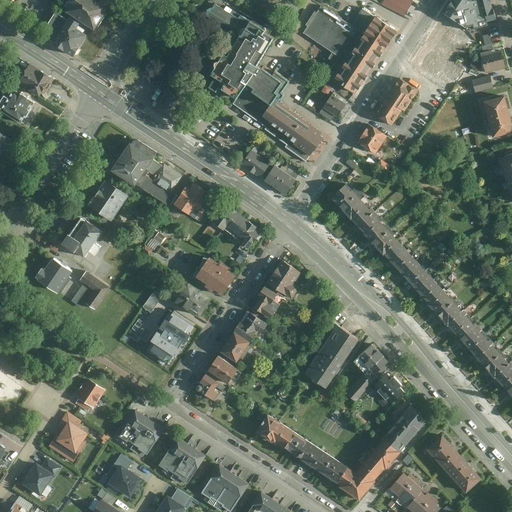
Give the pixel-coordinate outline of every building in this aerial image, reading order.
[(108,12),(90,0),(70,0),(62,13),(93,34),(108,12)] [(113,0),(95,0),(109,8),(113,0)] [(405,17),(416,1),(413,0),(388,0),(386,6),(405,17)] [(453,0),(445,13),(467,27),(467,31),(482,27),(481,24),(497,20),(490,0),(453,0)] [(263,127),(278,107),(294,83),(277,74),(275,77),(262,69),(276,45),(275,39),(278,34),(277,29),(270,25),(266,32),(243,18),(241,22),(211,3),(201,18),(204,26),(240,46),(228,66),(225,64),(213,83),(216,85),(211,93),(219,98),(220,96),(236,107),(263,127)] [(357,97),(399,34),(362,10),(353,26),(323,7),(305,34),(333,54),(329,61),(336,65),(328,78),(357,97)] [(40,37),(54,46),(70,22),(56,13),(40,37)] [(89,35),(70,22),(54,46),(73,59),(89,35)] [(478,56),(482,74),(503,69),(499,51),(478,56)] [(43,98),(55,80),(33,65),(21,82),(43,98)] [(377,116),(393,126),(404,109),(405,110),(419,87),(401,77),(377,116)] [(473,81),(476,94),(493,90),(490,77),(473,81)] [(174,119),(190,95),(169,82),(168,84),(159,78),(155,85),(159,88),(152,98),(154,106),(174,119)] [(0,108),(23,124),(38,101),(14,85),(0,105),(0,108)] [(511,130),(511,123),(504,93),(483,99),(493,135),(511,130)] [(347,106),(333,97),(324,110),(339,120),(347,106)] [(278,107),(263,127),(289,146),(287,150),(311,166),(328,141),(320,135),(278,107)] [(360,141),(377,152),(389,135),(371,124),(360,141)] [(0,158),(15,136),(0,125),(0,158)] [(132,136),(112,165),(135,182),(143,172),(156,152),(132,136)] [(253,148),(242,163),(261,176),(272,162),(253,148)] [(511,150),(497,156),(505,179),(511,176),(511,150)] [(183,174),(165,162),(154,179),(143,172),(135,182),(170,206),(178,195),(172,191),(183,174)] [(277,163),(266,179),(286,193),(297,177),(277,163)] [(91,204),(112,218),(128,193),(107,179),(91,204)] [(191,187),(187,184),(175,203),(201,221),(208,211),(200,206),(206,197),(203,195),(207,189),(195,180),(191,187)] [(351,181),(335,195),(343,204),(359,190),(351,181)] [(366,199),(359,190),(343,204),(351,212),(366,199)] [(374,207),(366,199),(351,212),(358,221),(374,207)] [(250,246),(262,230),(229,205),(217,222),(250,246)] [(382,216),(374,207),(358,221),(366,230),(382,216)] [(84,256),(103,230),(83,216),(65,243),(84,256)] [(389,224),(382,216),(366,230),(374,238),(389,224)] [(397,233),(389,224),(374,238),(382,247),(397,233)] [(112,243),(117,234),(110,229),(104,238),(112,243)] [(405,242),(397,233),(382,247),(389,255),(405,242)] [(117,240),(103,265),(120,275),(135,250),(117,240)] [(413,250),(405,242),(389,255),(397,264),(413,250)] [(420,259),(413,250),(397,264),(405,273),(420,259)] [(210,256),(196,277),(205,282),(203,285),(215,293),(217,290),(223,294),(237,273),(231,270),(233,267),(221,259),(219,262),(210,256)] [(58,291),(72,270),(53,257),(39,278),(58,291)] [(428,267),(420,259),(405,273),(413,281),(428,267)] [(282,260),(268,283),(293,299),(300,287),(294,284),(301,272),(282,260)] [(436,276),(428,267),(413,281),(420,290),(436,276)] [(109,285),(94,275),(87,270),(81,279),(85,282),(76,295),(95,309),(111,286),(109,285)] [(443,285),(436,276),(420,290),(428,298),(443,285)] [(213,297),(189,280),(176,299),(200,316),(213,297)] [(451,293),(443,285),(428,298),(436,307),(451,293)] [(265,286),(253,306),(271,318),(278,309),(271,305),(277,294),(265,286)] [(459,302),(451,293),(436,307),(443,316),(459,302)] [(467,310),(459,302),(443,316),(451,324),(467,310)] [(474,319),(467,310),(451,324),(459,333),(474,319)] [(235,330),(252,341),(259,329),(263,332),(268,324),(248,311),(235,330)] [(482,327),(474,319),(459,333),(467,341),(482,327)] [(329,387),(362,339),(340,324),(306,372),(329,387)] [(490,336),(482,327),(467,341),(474,350),(490,336)] [(222,351),(238,361),(252,341),(235,330),(222,351)] [(169,340),(165,338),(153,355),(171,368),(183,350),(182,349),(185,344),(172,335),(169,340)] [(498,345),(490,336),(474,350),(482,359),(498,345)] [(356,401),(393,365),(375,344),(356,361),(367,373),(346,392),(356,401)] [(505,353),(498,345),(482,359),(490,367),(505,353)] [(511,362),(511,360),(505,353),(490,367),(497,376),(511,362)] [(239,369),(219,356),(209,370),(229,384),(239,369)] [(511,378),(511,362),(497,376),(505,384),(511,378)] [(379,385),(395,402),(408,390),(391,373),(379,385)] [(203,383),(209,387),(205,393),(217,401),(222,394),(218,391),(221,385),(207,376),(203,383)] [(95,408),(106,390),(89,379),(78,396),(80,398),(77,403),(89,411),(92,406),(95,408)] [(413,408),(400,423),(416,437),(429,421),(413,408)] [(119,437),(134,446),(151,419),(136,410),(119,437)] [(257,431),(272,441),(283,423),(268,414),(257,431)] [(134,446),(148,455),(165,428),(151,419),(134,446)] [(88,433),(69,421),(58,439),(76,451),(88,433)] [(272,441),(287,450),(298,433),(283,423),(272,441)] [(386,439),(403,453),(416,437),(400,423),(386,439)] [(287,450),(304,461),(316,445),(298,433),(287,450)] [(465,457),(446,435),(430,450),(449,472),(465,457)] [(160,466),(174,475),(192,447),(178,438),(160,466)] [(386,439),(357,472),(351,468),(338,485),(362,501),(403,453),(386,439)] [(304,461),(321,473),(333,456),(316,445),(304,461)] [(0,468),(10,453),(0,446),(0,468)] [(174,475),(189,485),(207,457),(192,447),(174,475)] [(321,473),(338,485),(351,468),(333,456),(321,473)] [(124,466),(130,470),(134,463),(123,457),(119,463),(124,466)] [(485,479),(465,457),(449,472),(469,493),(485,479)] [(46,458),(41,466),(52,474),(54,475),(59,467),(46,458)] [(41,466),(33,462),(22,480),(41,492),(52,474),(41,466)] [(130,470),(124,466),(112,485),(135,499),(147,481),(130,470)] [(206,493),(221,502),(238,477),(224,467),(206,493)] [(424,490),(404,473),(391,489),(410,504),(407,507),(413,511),(439,511),(443,508),(423,491),(424,490)] [(238,477),(221,502),(234,511),(252,486),(238,477)] [(175,500),(185,507),(192,498),(180,491),(175,500)] [(275,511),(282,504),(266,493),(253,511),(275,511)] [(181,511),(185,507),(175,500),(168,496),(157,511),(181,511)] [(10,511),(28,511),(29,511),(16,503),(10,511)]
